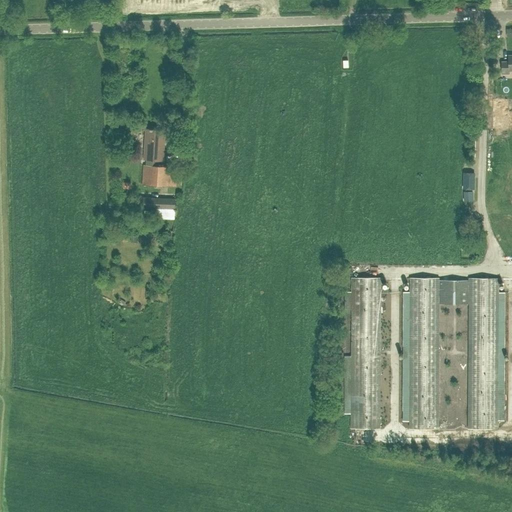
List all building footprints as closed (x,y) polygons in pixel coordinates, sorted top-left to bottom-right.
[(509,70),(511,69),(511,54),(508,55),(508,61),(501,61),(501,73),(509,73),(509,70)] [(159,165),(159,160),(163,160),(165,130),(145,129),(143,159),(145,159),(145,164),(143,164),(142,184),(176,186),(177,166),(159,165)] [(463,189),(474,189),(475,173),(463,173),(463,189)] [(473,191),(463,191),(463,201),(473,201),(473,191)] [(175,198),(140,196),(140,207),(175,209),(175,198)] [(116,232),(117,240),(129,238),(128,231),(116,232)] [(350,428),(380,428),(381,277),(351,277),(350,428)] [(439,303),(468,303),(467,428),(498,428),(498,277),(468,277),(468,279),(439,279),(439,277),(409,277),(409,428),(438,428),(439,303)]
